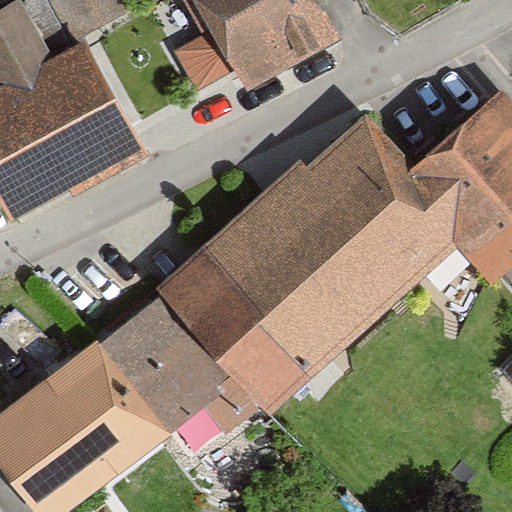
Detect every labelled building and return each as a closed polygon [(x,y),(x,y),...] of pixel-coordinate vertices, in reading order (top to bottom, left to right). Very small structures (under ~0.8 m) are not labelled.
[(30,0),(0,16),(0,178),(24,222),(82,191),(86,199),(161,158),(98,41),(81,50),(54,0),(30,0)] [(140,18),(130,0),(54,0),(81,50),(98,41),(140,18)] [(201,0),(192,0),(164,17),(200,78),(235,58),(201,0)] [(205,0),(258,94),(353,41),(330,0),(205,0)] [(511,94),(419,170),(482,247),(507,279),(511,274),(511,94)] [(318,166),(170,285),(269,407),(275,415),(482,247),(419,170),(379,121),(320,168),(318,166)] [(269,407),(170,285),(0,422),(0,451),(49,511),(80,511),(209,408),(232,437),(269,407)]
